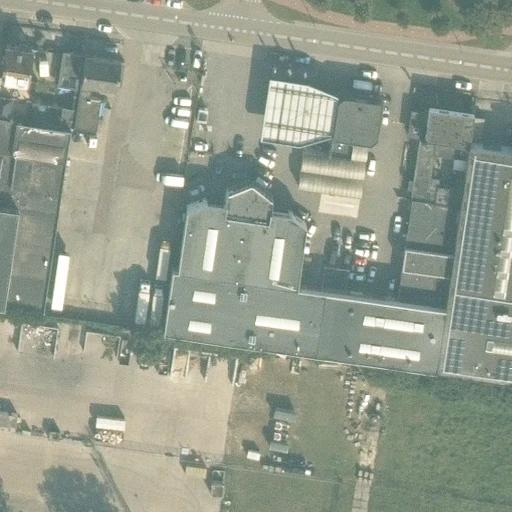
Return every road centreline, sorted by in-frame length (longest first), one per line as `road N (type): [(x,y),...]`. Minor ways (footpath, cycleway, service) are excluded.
road 1 (tertiary): [(511,70),(244,31)]
road 2 (tertiary): [(244,31),(27,0)]
